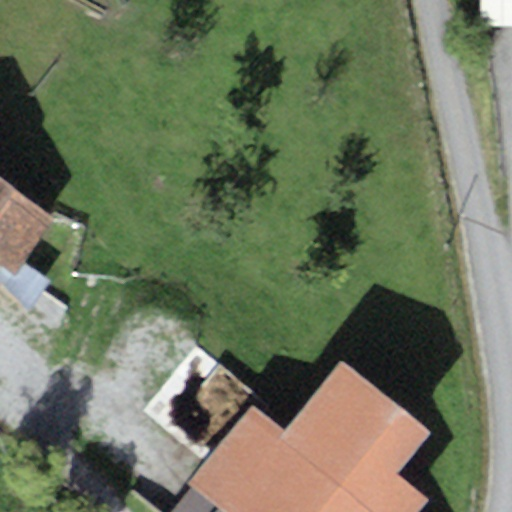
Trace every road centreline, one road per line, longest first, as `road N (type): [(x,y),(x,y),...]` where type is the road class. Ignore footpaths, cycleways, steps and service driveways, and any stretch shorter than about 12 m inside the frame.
road 1 (residential): [(450,0),(510,422),(506,511)]
road 2 (unknown): [(103,511),(0,363)]
